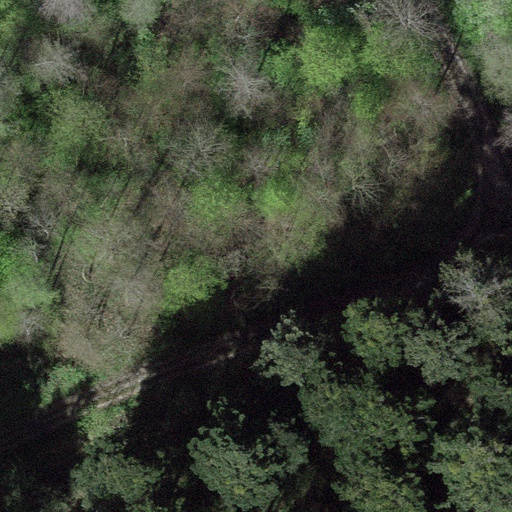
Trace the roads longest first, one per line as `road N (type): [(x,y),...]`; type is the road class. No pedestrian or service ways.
road 1 (track): [(0,448),(511,226)]
road 2 (track): [(414,0),(511,196)]
